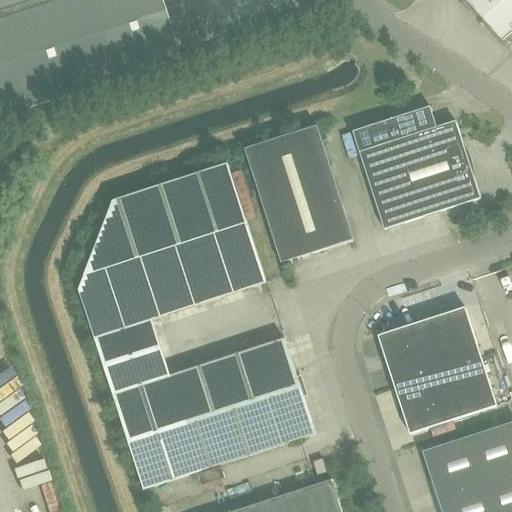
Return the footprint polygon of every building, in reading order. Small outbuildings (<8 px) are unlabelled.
[(0,0),(0,117),(177,60),(157,0),(0,0)] [(511,0),(465,0),(503,42),(511,34),(511,0)] [(384,231),(443,212),(481,199),(456,121),(437,128),(430,107),(352,132),(384,231)] [(245,150),(281,264),(354,240),(317,127),(245,150)] [(301,440),(316,435),(285,340),(171,377),(153,323),(267,286),(228,165),(114,202),(79,291),(144,491),(301,440)] [(378,337),(394,386),(481,358),(465,308),(378,337)] [(497,407),(481,358),(394,386),(410,436),(497,407)] [(511,511),(511,423),(422,452),(441,511),(511,511)] [(323,459),(312,462),(317,477),(328,474),(323,459)] [(341,511),(331,481),(235,511),(341,511)]
